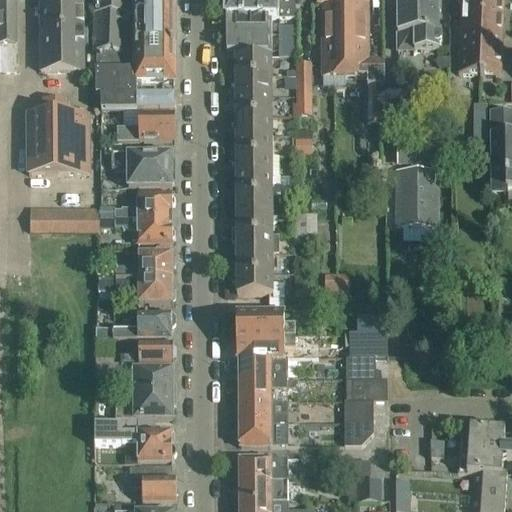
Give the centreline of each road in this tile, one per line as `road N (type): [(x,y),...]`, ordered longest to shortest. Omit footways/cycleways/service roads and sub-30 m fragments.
road 1 (tertiary): [(199,511),(197,0)]
road 2 (residential): [(395,462),(398,398),(511,398)]
